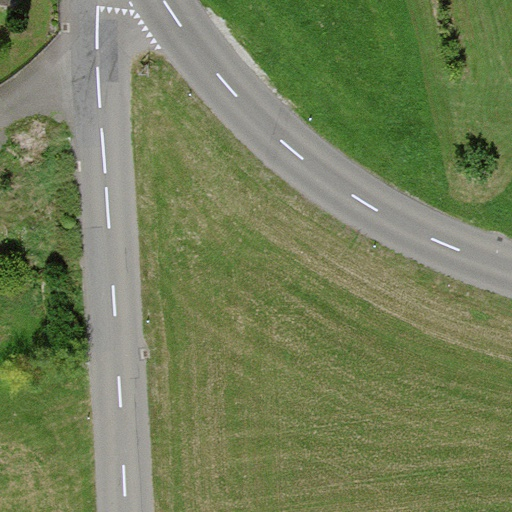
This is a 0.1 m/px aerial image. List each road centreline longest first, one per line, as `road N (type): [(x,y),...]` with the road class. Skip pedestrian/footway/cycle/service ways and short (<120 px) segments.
road 1 (tertiary): [(131,0),(118,12),(100,91),(128,511)]
road 2 (tertiary): [(511,268),(373,210),(289,146),(214,69),(163,0)]
